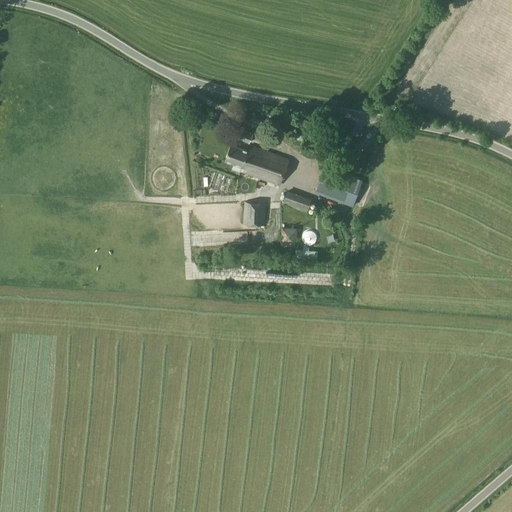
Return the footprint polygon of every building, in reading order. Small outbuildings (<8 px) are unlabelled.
[(253,112),(250,120),(269,129),(272,121),(253,112)] [(238,127),(234,137),(249,143),(253,134),(238,127)] [(251,144),(248,151),(231,144),(225,160),(242,167),(240,172),(279,186),(289,158),(251,144)] [(353,206),(362,180),(324,166),(314,192),(353,206)] [(311,199),(287,191),(283,204),(306,212),(311,199)] [(244,202),(243,224),(265,225),(266,203),(244,202)] [(297,225),(279,224),(277,240),(294,241),(297,225)] [(243,279),(275,280),(275,271),(244,270),(243,279)]
